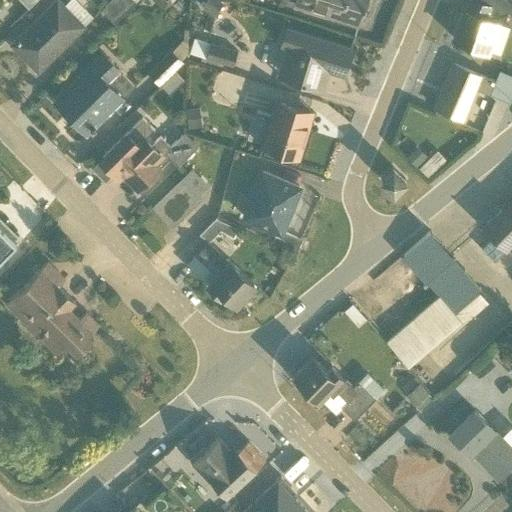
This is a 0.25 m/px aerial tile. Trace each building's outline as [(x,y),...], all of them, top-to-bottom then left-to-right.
[(58,0),(56,0),(11,45),(37,71),(91,18),(74,0),(69,0),(64,5),(58,0)] [(19,0),(28,9),(36,0),(19,0)] [(110,0),(100,11),(113,24),(136,0),(110,0)] [(224,9),(213,0),(204,12),(214,21),(224,9)] [(290,0),(293,1),(292,5),(357,25),(362,10),(363,10),(365,4),(364,4),(364,0),(290,0)] [(511,15),(511,14),(511,0),(510,0),(468,0),(464,11),(462,10),(452,39),(498,55),(508,28),(502,26),(507,14),(511,15)] [(284,47),(275,76),(320,90),(327,70),(342,75),(350,49),(284,29),(279,46),(284,47)] [(236,52),(194,39),(189,54),(231,67),(236,52)] [(146,73),(158,84),(182,62),(180,60),(186,54),(186,47),(182,42),(169,51),(146,73)] [(53,102),(85,135),(123,97),(133,86),(119,72),(120,71),(103,53),(53,102)] [(452,64),(434,108),(463,120),(477,88),(481,90),(481,92),(509,103),(511,95),(511,76),(498,71),(494,82),(452,64)] [(312,113),(273,101),(259,146),(298,158),(312,113)] [(177,167),(196,147),(182,133),(169,146),(159,136),(152,144),(146,138),(153,131),(141,118),(141,119),(90,169),(103,183),(110,176),(118,184),(117,185),(127,195),(134,188),(136,190),(169,159),(177,167)] [(405,158),(414,167),(425,156),(416,147),(405,158)] [(416,168),(426,179),(445,161),(435,150),(416,168)] [(391,167),(379,180),(392,191),(404,179),(391,167)] [(151,207),(171,227),(201,198),(198,195),(207,186),(191,169),(151,207)] [(298,188),(259,171),(241,215),(275,230),(270,242),(294,251),(299,240),(279,232),(298,188)] [(511,197),(501,208),(511,219),(511,197)] [(511,219),(501,208),(482,227),(505,251),(507,250),(511,254),(511,219)] [(0,256),(19,237),(0,218),(0,256)] [(219,231),(232,238),(236,230),(214,219),(198,235),(208,242),(219,231)] [(385,341),(407,366),(458,321),(461,324),(487,302),(477,291),(479,289),(430,233),(403,256),(437,295),(385,341)] [(207,243),(185,266),(219,298),(223,295),(235,306),(254,286),(227,260),(226,261),(207,243)] [(91,339),(88,335),(98,325),(85,312),(78,318),(68,308),(74,302),(57,284),(64,278),(46,261),(3,304),(23,324),(22,325),(33,335),(41,328),(45,332),(38,338),(54,354),(65,344),(75,354),(91,339)] [(366,322),(352,305),(343,312),(357,329),(366,322)] [(312,357),(292,377),(317,401),(319,399),(335,414),(341,408),(353,420),(383,390),(365,373),(352,386),(330,364),(324,370),(312,357)] [(502,482),(511,471),(511,442),(481,412),(452,441),(476,465),(481,460),(502,482)] [(189,460),(208,480),(210,479),(226,495),(229,491),(243,506),(254,497),(240,482),(264,459),(247,440),(236,450),(232,446),(229,449),(217,437),(204,449),(202,448),(189,460)] [(245,511),(243,511),(307,511),(308,511),(292,495),(295,492),(280,476),(244,509),(245,511)]
